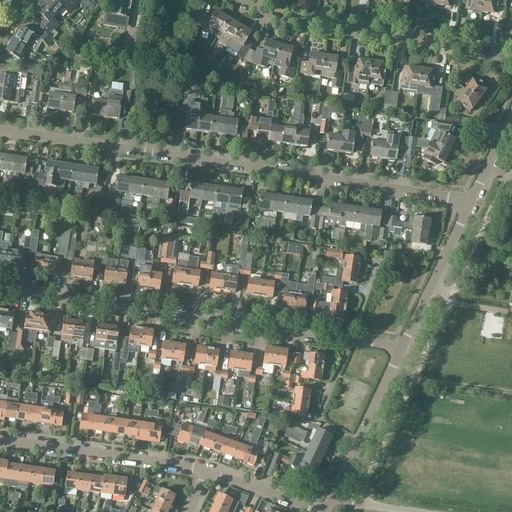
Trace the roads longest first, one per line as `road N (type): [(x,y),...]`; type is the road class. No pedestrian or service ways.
road 1 (residential): [(0,129),(469,202)]
road 2 (residential): [(0,288),(400,350)]
road 3 (track): [(353,511),(503,190)]
road 4 (residential): [(240,0),(283,20),(511,62)]
road 5 (unknown): [(378,261),(316,411),(322,424),(356,443)]
road 6 (residential): [(206,472),(0,439)]
road 7 (residential): [(400,350),(469,202)]
road 8 (residential): [(332,495),(400,350)]
